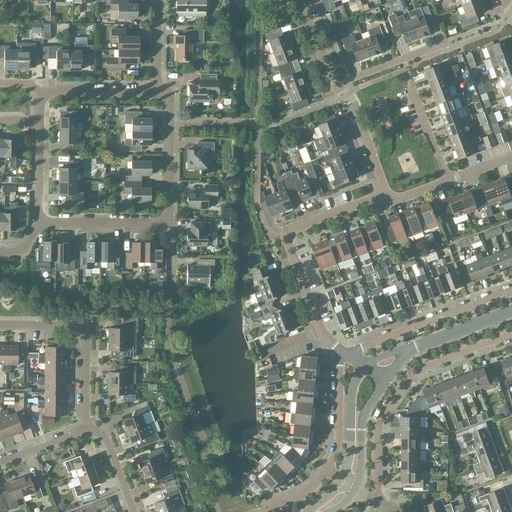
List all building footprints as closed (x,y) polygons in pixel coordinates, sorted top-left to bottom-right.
[(127,5),(127,0),(110,0),(110,10),(117,10),(117,18),(136,18),(137,5),(127,5)] [(209,2),(208,0),(175,0),(176,16),(205,16),(205,2),(209,2)] [(333,2),(338,0),(321,0),(326,11),(335,8),(333,2)] [(481,0),(479,0),(463,6),(466,13),(457,16),(462,28),(476,23),(473,16),(486,12),(481,0)] [(420,8),(408,13),(411,20),(418,38),(430,34),(426,21),(432,19),(427,6),(420,8)] [(93,22),(92,13),(82,14),(83,22),(93,22)] [(395,14),(388,16),(395,33),(401,30),(406,43),(418,38),(411,20),(405,22),(403,17),(397,19),(395,14)] [(336,24),(331,26),(334,35),(340,33),(336,24)] [(363,40),(369,57),(382,52),(377,41),(384,38),(379,25),(367,30),(370,37),(363,40)] [(106,34),(107,26),(95,26),(95,34),(106,34)] [(124,36),(124,29),(111,29),(111,41),(117,42),(117,50),(138,50),(138,37),(124,36)] [(274,53),(292,46),(288,34),(282,36),(280,29),(265,35),(268,42),(270,41),(274,53)] [(202,42),(203,30),(183,30),(182,36),(175,36),(175,60),(190,60),(190,42),(202,42)] [(369,57),(363,40),(356,42),(353,35),(342,39),(348,56),(354,53),(357,61),(369,57)] [(490,57),(510,50),(507,39),(486,47),(490,57)] [(16,50),(16,69),(28,69),(29,57),(35,58),(35,43),(22,43),(22,50),(16,50)] [(81,56),(87,56),(87,43),(74,43),(74,51),(68,51),(68,70),(80,70),(81,56)] [(16,69),(16,50),(4,50),(4,46),(0,45),(0,58),(4,58),(3,69),(16,69)] [(68,51),(62,51),(62,46),(48,46),(48,59),(56,59),(55,69),(68,70),(68,51)] [(279,72),(294,67),(292,60),(297,58),(292,46),(274,53),(279,65),(277,66),(279,72)] [(137,63),(138,50),(117,50),(117,58),(106,58),(106,70),(124,70),(124,63),(137,63)] [(511,60),(511,53),(510,50),(490,57),(493,67),(511,60)] [(469,65),(475,63),(471,53),(465,55),(469,65)] [(46,60),(47,71),(55,71),(55,60),(46,60)] [(511,60),(493,67),(497,77),(511,71),(511,60)] [(440,64),(424,70),(429,82),(444,76),(445,78),(450,76),(449,72),(454,70),(455,72),(459,70),(457,65),(442,70),(440,64)] [(288,90),(306,84),(302,72),(296,73),(294,67),(279,72),(282,79),(284,78),(288,90)] [(444,76),(429,82),(433,93),(448,87),(446,81),(457,76),(455,72),(454,70),(449,72),(450,76),(445,78),(444,76)] [(506,85),(511,82),(511,71),(497,77),(499,82),(504,80),(506,85)] [(272,77),(275,85),(283,82),(280,74),(272,77)] [(218,93),(218,80),(198,80),(198,86),(189,86),(189,101),(208,101),(208,93),(218,93)] [(510,95),(511,94),(511,82),(506,85),(501,87),(504,97),(510,95)] [(293,110),(308,104),(306,98),(311,96),(306,84),(288,90),(293,102),(291,103),(293,110)] [(457,94),(451,96),(448,87),(433,93),(437,104),(452,98),(453,100),(459,98),(457,94)] [(456,109),(453,100),(452,98),(437,104),(441,115),(456,109)] [(465,116),(460,118),(456,109),(441,115),(445,126),(461,120),(461,122),(467,120),(465,116)] [(58,130),(76,130),(76,123),(84,123),(83,111),(72,111),(72,117),(59,117),(59,119),(56,121),(56,127),(58,129),(58,130)] [(131,132),(150,132),(151,119),(141,119),(141,112),(124,112),(124,124),(131,124),(131,132)] [(497,122),(496,118),(493,113),(487,115),(490,121),(491,125),(497,122)] [(324,138),(340,131),(336,119),(330,121),(328,116),(316,121),(318,126),(319,126),(324,138)] [(465,132),(461,122),(461,120),(445,126),(449,137),(465,132)] [(76,138),(76,130),(58,130),(58,143),(72,143),(72,150),(83,150),(83,138),(76,138)] [(323,157),(336,152),(334,147),(345,143),(340,131),(324,138),(326,143),(324,144),(320,150),(323,157)] [(495,135),(499,144),(508,141),(505,131),(495,135)] [(150,145),(150,132),(131,132),(131,139),(124,139),(124,151),(141,151),(141,145),(150,145)] [(474,139),(468,141),(465,132),(449,137),(454,148),(469,143),(470,145),(475,143),(474,139)] [(486,149),(496,146),(492,135),(482,138),(486,149)] [(4,162),(9,162),(9,167),(15,167),(15,140),(4,140),(4,156),(4,162)] [(213,153),(214,142),(197,142),(197,149),(188,149),(187,169),(207,169),(207,153),(213,153)] [(473,154),(470,145),(469,143),(454,148),(458,160),(473,154)] [(332,173),(353,165),(349,153),(338,157),(336,152),(323,157),(325,162),(326,165),(329,167),(332,173)] [(123,181),(140,181),(140,175),(150,175),(150,162),(131,161),(131,169),(124,169),(123,181)] [(58,181),(76,181),(76,173),(83,173),(83,162),(72,162),(72,168),(58,168),(58,181)] [(336,191),(348,186),(347,182),(358,177),(353,165),(332,173),(335,180),(332,182),(336,191)] [(297,187),(298,189),(302,200),(313,196),(306,178),(300,180),(297,172),(292,174),(291,171),(285,173),(287,177),(292,189),(297,187)] [(292,189),(287,177),(281,179),(282,182),(281,182),(278,187),(280,191),(275,193),(282,212),(292,208),(286,192),(292,189)] [(511,201),(511,182),(506,184),(504,178),(493,182),(500,201),(501,206),(511,201)] [(58,181),(58,194),(71,194),(71,207),(83,207),(83,189),(75,189),(76,181),(58,181)] [(140,188),(140,181),(123,181),(123,194),(131,194),(130,201),(150,201),(150,188),(140,188)] [(489,205),(500,201),(493,182),(482,186),(486,196),(480,198),(483,206),(489,204),(489,205)] [(189,208),(207,208),(207,200),(209,198),(217,198),(217,185),(204,185),(204,192),(187,192),(187,204),(189,206),(189,208)] [(282,212),(275,193),(265,197),(263,191),(260,192),(260,201),(265,199),(271,216),(282,212)] [(483,206),(480,198),(474,200),(470,191),(459,195),(466,213),(477,209),(477,208),(483,206)] [(460,216),(466,213),(459,195),(448,199),(451,205),(445,208),(449,219),(451,226),(460,222),(461,221),(460,216)] [(4,213),(3,230),(14,230),(15,203),(9,202),(9,214),(4,213)] [(416,215),(422,232),(438,226),(429,202),(420,205),(423,213),(416,215)] [(422,232),(416,215),(414,208),(404,211),(407,219),(401,221),(407,238),(422,232)] [(407,238),(401,221),(398,214),(388,217),(391,225),(384,227),(390,244),(407,238)] [(211,232),(208,231),(208,222),(190,222),(190,231),(187,231),(186,246),(206,246),(211,246),(211,232)] [(362,236),(368,252),(384,246),(375,222),(365,226),(368,233),(362,236)] [(511,222),(503,226),(506,233),(511,230),(511,222)] [(494,237),(503,234),(501,227),(492,230),(494,237)] [(368,252),(362,236),(359,228),(349,232),(352,239),(346,242),(352,258),(368,252)] [(486,240),(494,237),(492,230),(484,233),(486,240)] [(346,242),(343,234),(334,238),(337,245),(330,248),(336,264),(352,258),(346,242)] [(471,244),(480,241),(478,235),(469,238),(471,244)] [(457,249),(471,244),(469,238),(455,243),(457,249)] [(318,243),(311,246),(314,254),(320,270),(336,264),(330,248),(327,240),(318,243)] [(56,244),(56,242),(43,242),(43,252),(35,252),(35,270),(49,270),(49,260),(55,261),(56,244)] [(100,261),(99,242),(86,242),(86,252),(80,252),(80,268),(99,269),(100,261)] [(99,242),(100,261),(107,262),(107,269),(119,269),(119,252),(112,252),(112,242),(99,242)] [(143,262),(144,243),(132,242),(132,253),(126,253),(126,267),(136,267),(136,262),(143,262)] [(144,243),(143,262),(151,262),(151,267),(161,268),(161,253),(161,249),(155,248),(155,243),(144,243)] [(56,244),(55,261),(55,263),(64,263),(64,270),(74,270),(74,258),(68,258),(68,244),(56,244)] [(511,249),(511,248),(500,252),(505,267),(511,264),(511,249)] [(499,269),(505,267),(500,252),(489,256),(494,271),(495,274),(500,272),(499,269)] [(489,256),(483,258),(481,253),(475,255),(484,278),(489,276),(487,274),(494,271),(489,256)] [(479,280),(484,278),(475,255),(471,257),(471,258),(472,262),(466,265),(471,280),(478,277),(479,280)] [(214,273),(214,259),(198,259),(198,266),(186,266),(186,286),(195,286),(195,283),(209,283),(209,273),(214,273)] [(280,284),(276,273),(270,275),(266,266),(253,271),(253,281),(255,286),(259,285),(261,290),(261,291),(280,284)] [(441,267),(450,291),(461,286),(455,270),(448,273),(445,266),(441,267)] [(440,295),(450,291),(441,267),(437,269),(440,276),(433,278),(440,295)] [(377,277),(380,288),(392,285),(389,274),(377,277)] [(440,295),(433,278),(427,281),(424,274),(420,275),(429,299),(440,295)] [(418,303),(429,299),(420,275),(416,277),(419,284),(412,286),(418,303)] [(407,307),(399,283),(396,276),(391,278),(394,285),(395,285),(397,292),(390,294),(385,296),(390,311),(396,309),(396,311),(407,307)] [(418,303),(412,286),(405,289),(403,282),(399,283),(407,307),(418,303)] [(261,290),(254,293),(259,306),(255,308),(256,312),(272,306),(271,303),(273,302),(274,299),(284,295),(280,284),(261,291),(261,290)] [(336,296),(333,291),(327,295),(330,300),(336,296)] [(390,311),(385,296),(379,299),(379,296),(372,299),(369,292),(365,294),(374,317),(385,313),(390,311)] [(363,321),(374,317),(365,294),(361,295),(364,302),(357,305),(363,321)] [(363,321),(357,305),(350,307),(348,300),(344,302),(352,325),(363,321)] [(341,329),(352,325),(344,302),(340,303),(342,310),(335,313),(341,329)] [(275,308),(273,309),(272,306),(256,312),(258,316),(262,314),(264,320),(271,317),(273,324),(292,317),(288,306),(278,310),(278,309),(275,308)] [(269,344),(284,339),(282,333),(296,328),(292,317),(273,324),(276,330),(269,333),(266,335),(269,344)] [(137,333),(137,328),(137,322),(123,322),(123,328),(108,328),(108,339),(135,340),(135,333),(137,333)] [(135,357),(135,340),(108,339),(108,351),(122,351),(122,357),(135,357)] [(6,345),(6,372),(9,372),(10,365),(17,365),(18,347),(18,345),(6,345)] [(38,362),(44,362),(64,363),(64,347),(45,347),(45,354),(38,354),(38,353),(28,353),(28,358),(38,358),(38,362)] [(317,365),(318,357),(301,356),(297,358),(296,367),(300,367),(319,369),(320,365),(317,365)] [(507,378),(511,376),(511,360),(511,358),(500,362),(507,378)] [(260,361),(262,368),(270,366),(268,359),(260,361)] [(135,384),(135,372),(135,366),(122,366),(122,372),(108,372),(108,383),(127,383),(135,384)] [(499,385),(497,378),(494,379),(489,366),(484,368),(473,372),(479,388),(486,386),(487,389),(499,385)] [(295,367),(294,379),(299,379),(315,380),(316,373),(319,374),(319,369),(300,367),(296,367),(295,367)] [(64,381),(64,370),(44,370),(44,377),(38,377),(37,381),(64,381)] [(263,372),(266,387),(276,386),(274,370),(263,372)] [(473,391),(479,388),(473,372),(463,376),(469,392),(472,398),(475,397),(473,391)] [(459,396),(469,392),(463,376),(453,379),(459,396)] [(315,387),(315,380),(299,379),(298,389),(295,389),(295,391),(298,391),(298,390),(317,392),(318,388),(315,387)] [(449,400),(459,396),(453,379),(443,383),(449,400)] [(64,393),(64,381),(37,381),(37,385),(44,385),(44,393),(64,393)] [(127,395),(127,383),(108,383),(107,395),(122,395),(122,401),(135,401),(135,395),(127,395)] [(451,406),(449,400),(443,383),(433,387),(439,404),(445,401),(447,407),(451,406)] [(429,407),(439,404),(433,387),(422,391),(424,395),(416,398),(413,403),(427,413),(430,409),(429,407)] [(293,391),(292,402),(294,402),(297,402),(297,401),(313,403),(314,396),(317,396),(317,392),(298,390),(298,391),(293,391)] [(63,404),(64,393),(44,393),(44,400),(37,400),(37,404),(63,404)] [(0,404),(20,404),(20,394),(0,395),(0,404)] [(312,410),(313,403),(297,401),(297,402),(296,413),(315,415),(315,410),(312,410)] [(424,417),(427,413),(413,403),(409,408),(409,417),(402,417),(402,428),(420,428),(420,417),(424,417)] [(63,416),(63,404),(37,404),(37,408),(44,408),(44,416),(63,416)] [(133,417),(122,421),(126,432),(150,423),(154,421),(148,405),(134,410),(135,413),(134,414),(133,416),(133,417)] [(503,405),(496,408),(499,417),(506,415),(503,405)] [(27,423),(23,412),(16,415),(16,413),(8,416),(6,409),(2,411),(12,435),(23,431),(21,426),(27,423)] [(0,436),(1,439),(12,435),(2,411),(0,411),(0,415),(1,418),(0,418),(0,436)] [(315,415),(296,413),(290,412),(289,424),(294,424),(311,426),(311,419),(314,419),(315,415)] [(480,421),(483,420),(488,418),(486,412),(478,415),(480,421)] [(472,424),(480,421),(478,415),(469,418),(472,424)] [(158,439),(156,433),(154,434),(150,423),(126,432),(130,442),(144,437),(146,443),(158,439)] [(310,433),(311,426),(294,424),(293,434),(291,434),(291,436),(293,436),(293,435),(312,437),(313,433),(310,433)] [(487,426),(462,436),(466,447),(491,438),(487,426)] [(420,435),(420,428),(402,428),(402,439),(426,439),(426,435),(420,435)] [(312,442),(312,437),(293,435),(293,436),(292,445),(290,445),(290,446),(291,448),(292,447),(305,448),(308,449),(309,441),(312,442)] [(477,456),(495,449),(491,438),(466,447),(468,453),(475,450),(477,456)] [(419,449),(419,442),(426,442),(426,439),(402,439),(401,449),(419,449)] [(142,473),(164,465),(162,459),(165,458),(161,447),(149,452),(152,457),(138,462),(142,473)] [(291,448),(284,455),(297,469),(300,466),(298,464),(304,458),(301,456),(305,448),(292,447),(291,448)] [(419,460),(419,449),(401,449),(401,460),(419,460)] [(475,470),(500,461),(495,449),(477,456),(479,462),(473,465),(475,470)] [(282,453),(278,452),(277,451),(270,460),(271,460),(273,461),(275,463),(276,462),(287,474),(292,469),(294,472),(297,469),(284,455),(283,455),(282,453)] [(77,477),(94,470),(90,458),(77,463),(75,457),(63,462),(67,473),(75,470),(77,477)] [(275,463),(273,461),(271,460),(264,467),(267,471),(267,470),(281,484),(284,481),(282,479),(287,474),(276,462),(275,463)] [(401,471),(419,471),(419,464),(425,464),(426,460),(419,460),(401,460),(401,471)] [(500,461),(475,470),(477,475),(483,473),(486,479),(504,472),(500,461)] [(162,472),(160,466),(164,465),(142,473),(146,484),(160,478),(162,484),(173,480),(170,469),(162,472)] [(257,477),(253,481),(262,490),(266,486),(270,490),(276,485),(278,487),(281,484),(267,470),(267,471),(266,469),(264,467),(255,475),(257,477)] [(94,470),(77,477),(80,484),(72,486),(76,497),(89,493),(87,487),(99,483),(94,470)] [(419,478),(419,471),(401,471),(401,482),(401,488),(423,488),(423,478),(419,478)] [(16,479),(22,496),(29,494),(30,496),(35,494),(37,499),(43,497),(38,485),(33,487),(28,475),(16,479)] [(15,499),(22,496),(16,479),(4,484),(7,492),(0,494),(0,511),(2,511),(18,506),(15,499)] [(173,501),(181,499),(177,488),(165,493),(167,499),(153,504),(156,511),(163,511),(176,507),(173,501)] [(489,505),(507,498),(503,488),(478,497),(480,502),(487,499),(489,505)] [(501,511),(511,508),(507,498),(489,505),(491,511),(488,511),(501,511)] [(105,499),(93,504),(95,510),(107,505),(105,499)] [(425,511),(439,511),(452,507),(450,503),(444,506),(441,499),(423,506),(425,511)]
